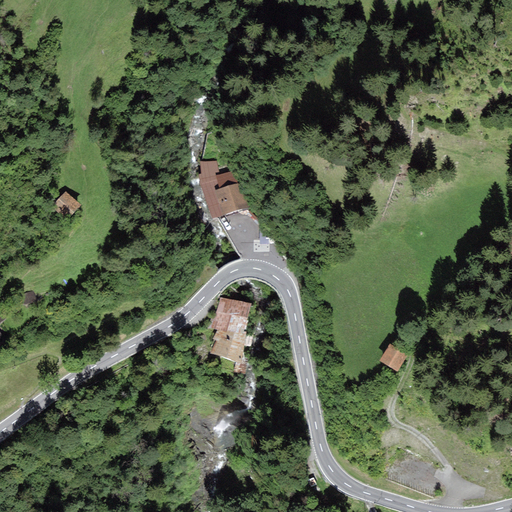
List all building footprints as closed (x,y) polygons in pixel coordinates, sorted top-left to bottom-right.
[(217,161),(200,162),(201,174),(198,175),(199,179),(216,175),(215,173),(220,172),(217,161)] [(216,175),(199,179),(212,219),(250,209),(232,172),(216,175)] [(81,205),(66,192),(53,206),(68,218),(69,219),(81,205)] [(260,244),(268,244),(268,230),(260,230),(260,244)] [(23,306),(37,301),(33,291),(19,296),(23,306)] [(251,304),(220,298),(211,328),(216,330),(212,340),(215,340),(211,354),(241,364),(247,332),(244,331),(251,304)] [(390,344),(379,360),(398,371),(408,355),(390,344)]
